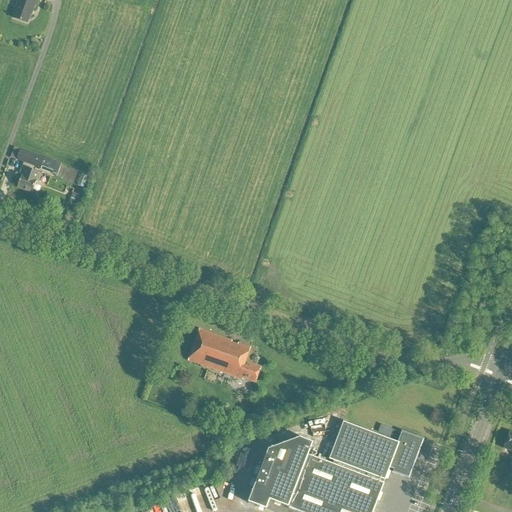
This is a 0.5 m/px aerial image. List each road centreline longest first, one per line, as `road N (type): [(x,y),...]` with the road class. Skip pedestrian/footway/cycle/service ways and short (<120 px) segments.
road 1 (unclassified): [(499,378),(468,365),(388,357),(0,220)]
road 2 (secondary): [(451,511),(499,378)]
